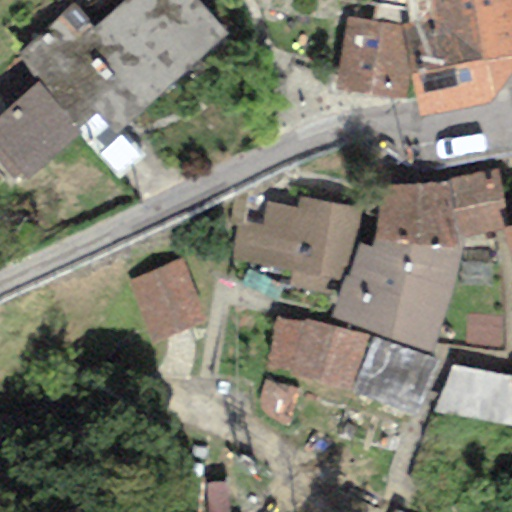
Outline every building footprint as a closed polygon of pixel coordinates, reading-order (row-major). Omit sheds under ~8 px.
[(84,32),(150,106),(226,37),(194,0),(121,0),(91,26),(84,32)] [(511,0),(429,0),(442,70),(418,75),(409,77),(420,118),(494,103),(511,69),(511,0)] [(91,26),(73,6),(13,58),(37,84),(80,134),(97,152),(150,106),(84,32),(91,26)] [(409,26),(346,21),(333,90),(406,101),(409,77),(418,75),(409,26)] [(80,134),(37,84),(0,116),(0,166),(12,180),(20,173),(26,180),(80,134)] [(495,170),(442,184),(460,242),(504,230),(498,212),(506,210),(495,170)] [(442,184),(376,189),(372,245),(461,246),(460,242),(442,184)] [(295,209),(265,204),(261,226),(238,222),(231,259),(291,270),(287,287),(337,296),(340,277),(348,278),(354,245),(361,211),(297,199),(295,209)] [(428,358),(461,246),(372,245),(371,250),(354,245),(348,278),(340,277),(337,296),(330,319),(369,336),(428,358)] [(179,261),(128,282),(154,344),(204,323),(179,261)] [(302,324),(274,318),(264,370),(348,393),(369,336),(303,319),(302,324)] [(428,358),(369,336),(348,393),(415,414),(437,363),(428,358)] [(511,388),(510,379),(452,368),(433,413),(511,426),(511,388)]
